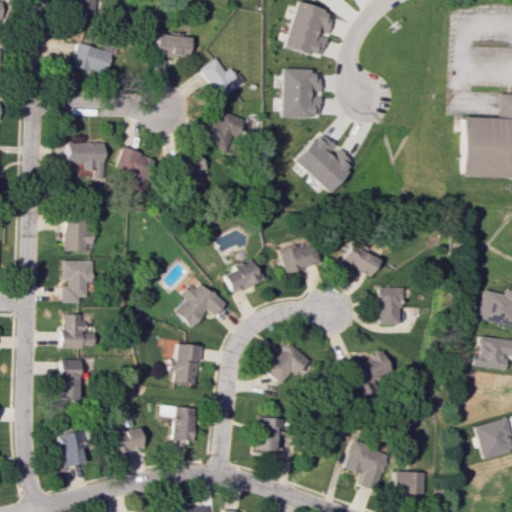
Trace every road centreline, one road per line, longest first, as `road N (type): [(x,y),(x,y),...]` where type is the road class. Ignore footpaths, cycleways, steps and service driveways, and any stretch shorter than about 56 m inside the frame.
road 1 (residential): [(30,0),(19,438),(32,507)]
road 2 (residential): [(330,511),(214,473),(150,479),(11,511)]
road 3 (residential): [(325,310),(273,312),(231,348),(214,473)]
road 4 (residential): [(27,104),(160,110)]
